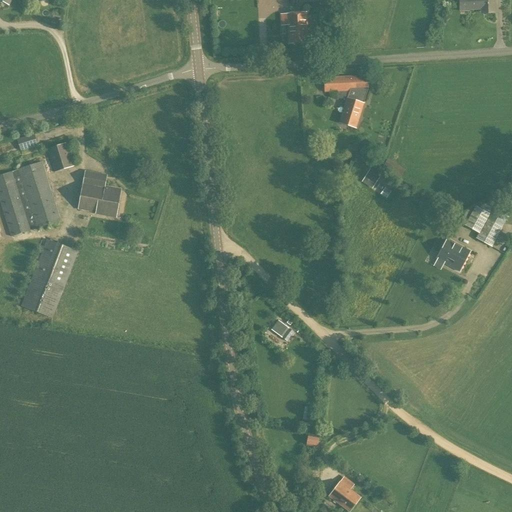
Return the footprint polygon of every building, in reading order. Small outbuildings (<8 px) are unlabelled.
[(458,0),(459,12),(469,12),(469,10),(481,10),(481,14),(494,13),(493,0),(458,0)] [(307,43),(306,16),(305,13),(287,14),(289,44),(307,43)] [(347,99),(363,104),(368,89),(367,76),(324,78),(324,93),(336,93),(349,92),(347,99)] [(363,104),(347,99),(339,123),(355,129),(363,104)] [(59,141),(58,136),(64,136),(63,127),(52,128),(55,142),(59,141)] [(20,151),(37,145),(33,135),(17,140),(20,151)] [(54,173),(73,167),(66,144),(47,150),(54,173)] [(0,203),(10,237),(61,222),(42,162),(0,176),(0,203)] [(361,181),(372,188),(380,175),(370,168),(361,181)] [(121,190),(104,187),(107,175),(85,171),(78,210),(95,213),(95,214),(116,218),(121,190)] [(475,206),(475,207),(464,225),(478,233),(474,241),(491,250),(502,228),(487,219),(490,214),(475,206)] [(52,319),(78,252),(46,240),(21,307),(52,319)] [(459,272),(470,252),(447,240),(436,260),(459,272)] [(0,295),(5,297),(10,287),(0,283),(0,295)] [(282,339),(289,330),(278,321),(271,330),(282,339)] [(312,408),(304,406),(302,420),(310,421),(312,408)] [(348,511),(349,511),(360,498),(340,482),(328,497),(348,511)]
